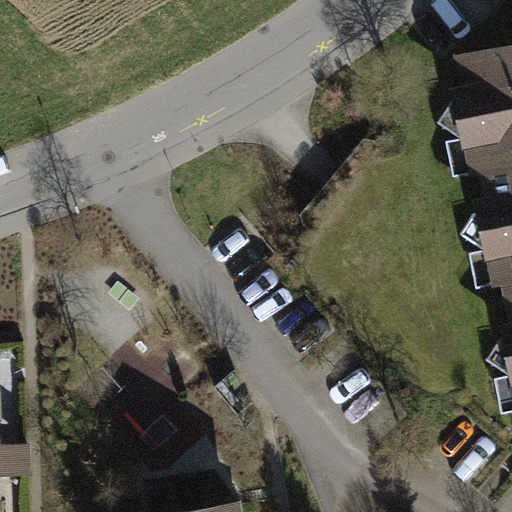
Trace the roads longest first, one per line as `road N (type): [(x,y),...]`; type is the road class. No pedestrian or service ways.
road 1 (residential): [(95,150),(308,414),(453,511)]
road 2 (residential): [(95,150),(218,90),(357,0)]
